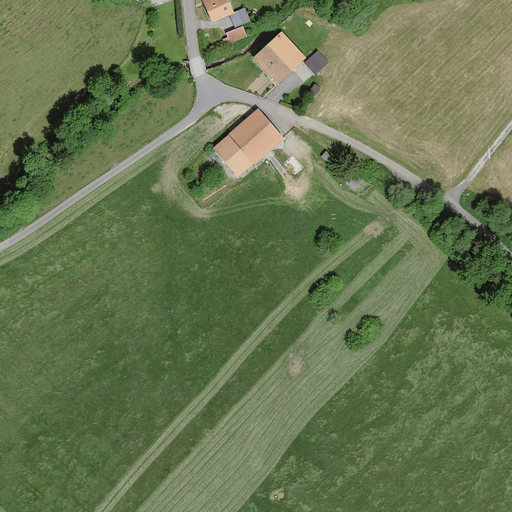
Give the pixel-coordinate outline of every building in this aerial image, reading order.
[(228,0),(200,0),(211,24),(234,14),(228,0)] [(244,24),(224,30),(227,42),(248,35),(244,24)] [(280,31),(251,57),(275,83),(304,57),(280,31)] [(318,52),(306,63),(318,75),(329,63),(318,52)] [(285,139),(258,108),(213,148),(238,177),(254,164),(254,165),(285,139)] [(354,169),(347,182),(357,187),(364,175),(354,169)]
